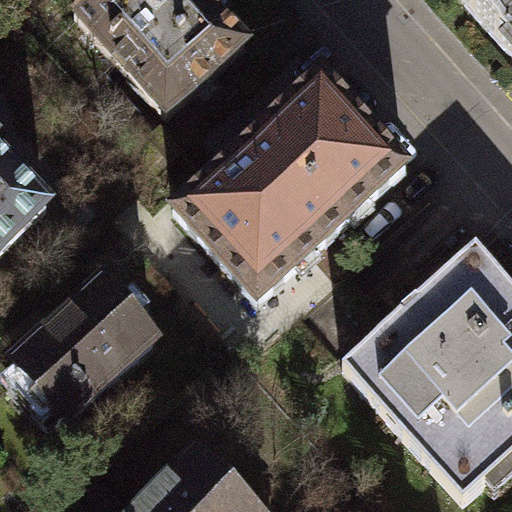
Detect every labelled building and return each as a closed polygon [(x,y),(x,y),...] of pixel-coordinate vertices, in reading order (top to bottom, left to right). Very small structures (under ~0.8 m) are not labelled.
[(98,0),(74,22),(166,125),(246,54),(219,24),(225,19),(207,0),(98,0)] [(511,0),(461,0),(511,56),(511,0)] [(323,84),(173,218),(258,313),(408,178),(323,84)] [(0,259),(47,215),(0,166),(0,259)] [(511,294),(477,256),(342,376),(463,511),(511,467),(511,294)] [(106,290),(13,369),(64,428),(156,350),(106,290)] [(145,511),(248,511),(197,461),(145,511)]
